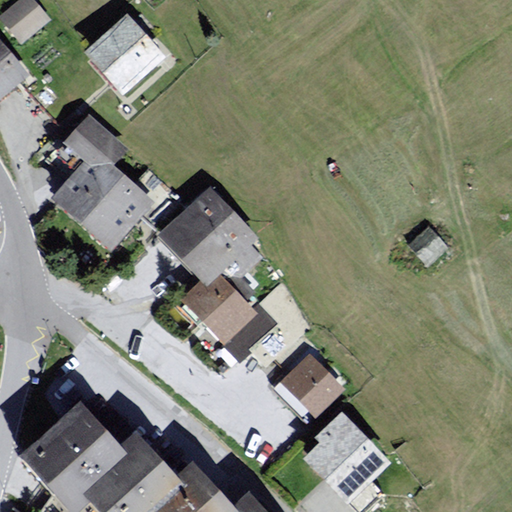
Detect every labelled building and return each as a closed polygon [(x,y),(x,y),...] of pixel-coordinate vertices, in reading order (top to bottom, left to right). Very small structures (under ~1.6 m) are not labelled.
[(49,21),(29,0),(18,0),(0,16),(0,22),(21,46),(49,21)] [(165,60),(125,17),(82,56),(122,100),(165,60)] [(0,101),(28,78),(0,44),(0,101)] [(110,257),(157,204),(167,192),(146,175),(133,190),(111,171),(128,152),(87,116),(53,155),(72,172),(46,201),(110,257)] [(209,189),(155,237),(206,294),(221,277),(257,241),(209,189)] [(446,247),(429,228),(410,245),(419,254),(427,263),(446,247)] [(194,283),(176,303),(239,360),(249,349),(272,323),(253,306),(221,277),(206,294),(194,283)] [(282,282),(253,306),(272,323),(249,349),(266,367),(310,329),(282,282)] [(312,424),(345,392),(309,354),(275,386),(312,424)] [(83,403),(24,457),(56,492),(73,510),(90,495),(104,511),(263,511),(251,498),(235,511),(195,468),(182,479),(141,435),(125,449),(119,443),(83,403)] [(343,420),(300,460),(345,509),(389,468),(343,420)]
